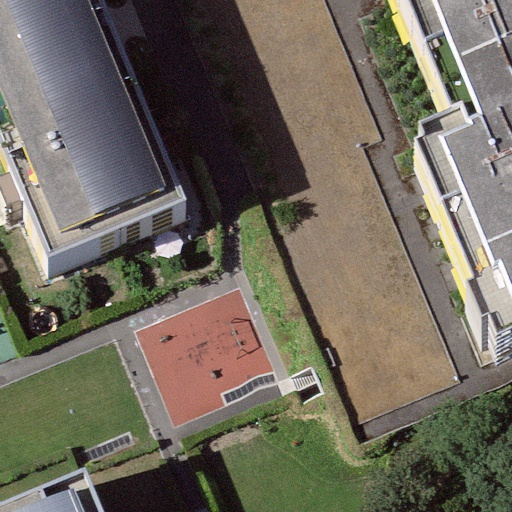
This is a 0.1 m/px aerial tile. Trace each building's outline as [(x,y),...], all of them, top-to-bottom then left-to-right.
[(0,0),(0,60),(100,19),(92,0),(0,0)] [(511,0),(386,0),(455,156),(511,133),(511,0)] [(180,213),(100,19),(0,60),(0,176),(39,271),(180,213)] [(511,133),(455,156),(414,175),(489,355),(511,345),(511,133)] [(87,511),(77,487),(16,511),(87,511)]
